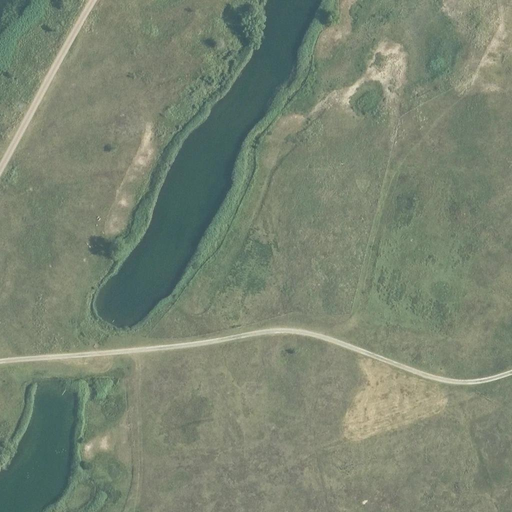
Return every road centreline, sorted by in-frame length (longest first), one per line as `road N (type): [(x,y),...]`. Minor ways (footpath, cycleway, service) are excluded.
road 1 (track): [(0,362),(277,330),(323,337),(453,382),(511,372)]
road 2 (track): [(0,168),(92,0)]
